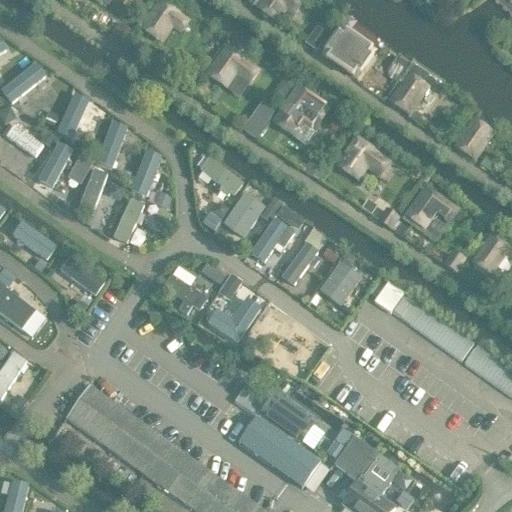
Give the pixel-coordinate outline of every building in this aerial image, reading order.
[(293,17),(303,3),(298,0),(264,0),(257,10),(277,24),(286,11),(293,17)] [(181,37),(190,25),(180,18),(160,5),(142,31),(161,45),(171,31),(181,37)] [(343,71),(362,45),(342,31),(343,29),(339,26),(333,35),(337,38),(323,57),(343,71)] [(251,88),(260,74),(226,51),(208,77),(227,91),(236,78),(251,88)] [(390,104),(410,118),(428,91),(430,92),(435,83),(416,69),(415,69),(414,72),(408,68),(398,83),(402,86),(390,104)] [(8,93),(16,105),(52,81),(44,69),(8,93)] [(302,127),(315,134),(330,112),(298,90),(274,125),(294,139),(302,127)] [(76,104),(62,134),(72,139),(86,108),(76,104)] [(475,163),(493,136),(473,123),(455,149),(475,163)] [(43,148),(14,128),(6,139),(35,159),(43,148)] [(101,159),(112,163),(123,133),(112,129),(101,159)] [(391,164),(378,155),(376,157),(357,143),(338,170),(358,184),(366,172),(379,181),(391,164)] [(54,187),(67,156),(54,151),(42,182),(54,187)] [(149,151),(134,185),(147,191),(154,173),(158,175),(162,167),(158,165),(161,156),(149,151)] [(227,200),(230,196),(234,199),(243,186),(208,161),(200,173),(222,190),(219,194),(227,200)] [(93,172),(78,213),(91,219),(107,178),(93,172)] [(426,232),(445,206),(425,192),(407,218),(426,232)] [(244,196),(223,226),(244,241),(265,211),(244,196)] [(126,247),(144,208),(130,202),(113,240),(126,247)] [(255,248),(275,264),(298,234),(278,218),(255,248)] [(27,234),(20,243),(47,263),(55,254),(27,234)] [(492,278),(510,252),(490,238),(472,264),(492,278)] [(306,246),(281,280),(293,289),(318,254),(306,246)] [(105,286),(70,259),(60,273),(95,299),(105,286)] [(319,294),(340,309),(361,280),(340,265),(319,294)] [(192,309),(199,314),(207,300),(171,278),(163,291),(183,304),(177,312),(187,318),(192,309)] [(36,314),(0,286),(0,315),(22,333),(36,314)] [(400,320),(401,320),(412,303),(405,297),(392,315),(400,320)] [(251,327),(214,301),(205,315),(242,341),(251,327)] [(409,327),(410,326),(422,309),(413,303),(412,303),(401,320),(400,320),(409,327)] [(418,333),(418,332),(431,315),(422,309),(410,326),(409,327),(418,333)] [(427,339),(428,337),(440,321),(431,315),(418,332),(418,333),(427,339)] [(435,346),(436,345),(448,328),(440,321),(428,337),(427,339),(435,346)] [(444,352),(452,341),(457,334),(448,328),(436,345),(435,346),(444,352)] [(453,358),(454,358),(466,340),(457,334),(452,341),(444,352),(453,358)] [(466,340),(454,358),(453,358),(461,364),(473,346),(466,340)] [(473,371),(485,354),(477,348),(464,366),(473,371)] [(481,378),(482,377),(494,360),(485,354),(473,371),(481,378)] [(0,373),(0,402),(26,364),(13,355),(0,373)] [(490,384),(491,384),(503,367),(494,360),(482,377),(481,378),(490,384)] [(490,384),(499,390),(511,373),(503,367),(491,384),(490,384)] [(499,390),(508,397),(511,390),(511,373),(499,390)] [(234,405),(245,412),(260,391),(249,384),(234,405)] [(66,421),(193,511),(262,511),(90,389),(66,421)] [(270,398),(260,391),(245,412),(256,419),(270,398)] [(279,413),(289,399),(289,398),(280,391),(269,406),(267,405),(259,417),(303,447),(311,435),(279,413)] [(303,492),(321,466),(256,419),(237,445),(303,492)] [(379,500),(399,472),(379,458),(354,440),(333,468),(358,485),(342,508),(347,511),(394,511),(395,511),(379,500)] [(21,511),(28,487),(16,484),(9,511),(21,511)]
